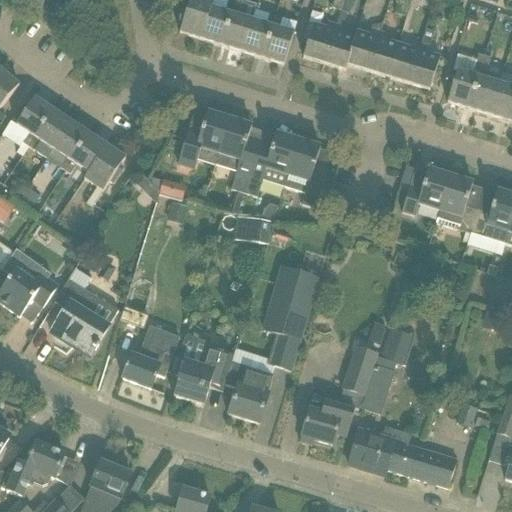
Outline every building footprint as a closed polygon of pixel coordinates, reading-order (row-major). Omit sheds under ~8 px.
[(31,0),(19,0),(18,4),(29,8),(31,0)] [(43,0),(31,0),(29,8),(39,12),(43,0)] [(63,0),(48,0),(46,2),(53,14),(67,6),(63,0)] [(212,4),(200,0),(189,0),(187,7),(183,6),(179,18),(183,19),(179,34),(201,40),(210,11),(212,4)] [(352,0),(343,0),(340,13),(335,27),(323,65),(344,72),(354,39),(342,36),(344,30),(342,29),(347,16),(348,16),(352,0)] [(333,0),(330,11),(340,13),(343,0),(333,0)] [(408,9),(410,0),(399,0),(397,6),(408,9)] [(234,6),(221,47),(242,53),(251,23),(238,19),(243,3),(236,1),(235,4),(234,6)] [(210,11),(201,40),(221,47),(234,6),(227,4),(224,15),(223,15),(210,11)] [(242,53),(262,59),(275,19),(268,17),(254,13),(251,23),(242,53)] [(275,19),(262,59),(283,66),(292,36),(278,32),(282,21),(278,20),(275,19)] [(312,25),(302,59),(323,65),(335,27),(327,25),(327,24),(325,29),(312,25)] [(354,39),(344,72),(346,67),(366,73),(378,34),(370,32),(368,37),(355,33),(354,39)] [(420,47),(407,86),(429,92),(439,59),(427,55),(433,34),(424,32),(420,47)] [(387,79),(397,46),(385,43),(387,37),(378,34),(366,73),(387,79)] [(387,79),(407,86),(420,47),(411,44),(409,50),(397,46),(387,79)] [(447,104),(467,110),(483,58),(477,57),(475,64),(471,78),(456,74),(447,104)] [(483,58),(467,110),(488,117),(497,86),(483,82),(490,61),(483,58)] [(471,78),(475,64),(458,59),(453,73),(456,74),(471,78)] [(0,109),(19,87),(2,73),(0,74),(0,109)] [(511,79),(501,76),(497,86),(511,91),(511,90),(511,79)] [(488,117),(499,120),(508,123),(511,109),(511,90),(511,91),(497,86),(488,117)] [(28,149),(53,112),(34,99),(15,127),(28,136),(22,145),(28,149)] [(28,149),(40,157),(46,161),(52,152),(71,124),(53,112),(28,149)] [(217,155),(228,121),(205,114),(199,136),(187,132),(176,164),(194,170),(197,159),(206,162),(209,152),(217,155)] [(229,122),(228,121),(217,155),(231,159),(228,169),(237,171),(230,192),(242,196),(255,154),(243,150),(250,128),(242,126),(244,122),(230,118),(229,122)] [(71,124),(52,152),(64,160),(58,169),(64,173),(89,136),(71,124)] [(87,175),(106,147),(89,136),(64,173),(69,177),(75,167),(87,175)] [(255,154),(242,196),(256,200),(261,183),(282,189),(297,143),(274,137),(268,158),(255,154)] [(301,208),(314,212),(325,176),(312,172),(319,151),(297,143),(282,189),(305,196),(301,208)] [(106,147),(87,175),(83,182),(96,190),(85,206),(92,210),(110,183),(125,160),(106,147)] [(407,192),(408,189),(414,170),(405,167),(399,189),(407,192)] [(421,193),(408,189),(407,192),(400,214),(413,218),(417,207),(438,214),(449,179),(427,172),(421,193)] [(152,188),(144,179),(137,187),(145,195),(152,188)] [(462,234),(469,236),(477,211),(465,207),(471,186),(449,179),(438,214),(439,214),(435,225),(462,234)] [(16,182),(9,192),(21,200),(28,191),(16,182)] [(152,182),(151,186),(152,188),(160,196),(163,185),(152,182)] [(172,201),(176,188),(163,185),(160,196),(160,197),(172,201)] [(152,188),(145,195),(156,205),(160,197),(160,196),(152,188)] [(185,191),(176,188),(172,201),(182,204),(185,191)] [(83,208),(88,195),(76,190),(71,204),(83,208)] [(28,191),(21,200),(33,208),(40,199),(28,191)] [(474,221),(469,236),(504,247),(508,235),(511,220),(511,198),(496,193),(493,202),(489,215),(477,211),(474,221)] [(0,200),(0,224),(2,226),(13,210),(0,200)] [(181,225),(186,208),(171,204),(167,221),(181,225)] [(270,206),(264,212),(261,220),(273,221),(277,209),(270,206)] [(249,245),(251,222),(236,220),(233,243),(249,245)] [(249,245),(265,247),(268,224),(251,222),(249,245)] [(387,226),(383,239),(397,244),(399,238),(394,228),(387,226)] [(71,245),(66,252),(68,259),(75,263),(82,252),(71,245)] [(0,272),(0,273),(12,256),(0,246),(0,272)] [(12,256),(0,273),(10,279),(0,292),(0,305),(19,319),(32,301),(43,309),(57,289),(44,279),(46,277),(14,254),(12,256)] [(488,268),(486,275),(494,278),(496,270),(488,268)] [(65,312),(50,336),(63,345),(64,343),(89,359),(100,342),(106,331),(85,317),(96,300),(83,292),(91,281),(75,271),(67,283),(65,288),(54,305),(65,312)] [(316,283),(279,272),(260,334),(274,338),(266,368),(288,375),(316,283)] [(124,311),(120,322),(143,331),(147,319),(124,311)] [(482,332),(499,337),(504,318),(487,313),(482,332)] [(367,346),(376,349),(383,330),(375,327),(367,346)] [(136,362),(129,359),(120,383),(149,393),(154,378),(163,382),(178,341),(148,330),(136,362)] [(380,359),(378,358),(363,401),(360,412),(379,418),(394,375),(392,375),(395,367),(404,370),(415,339),(412,338),(413,337),(389,331),(380,359)] [(207,346),(185,340),(177,363),(182,365),(171,400),(201,409),(206,393),(221,397),(223,388),(230,365),(232,359),(206,351),(207,346)] [(363,401),(378,358),(355,351),(341,394),(363,401)] [(264,399),(270,380),(241,371),(241,369),(230,365),(223,388),(234,391),(227,417),(257,427),(266,399),(264,399)] [(496,439),(511,443),(511,438),(511,400),(508,399),(496,439)] [(353,413),(336,407),(311,400),(299,440),(330,449),(334,437),(345,440),(353,413)] [(456,426),(469,430),(475,413),(462,409),(456,426)] [(0,453),(8,440),(7,439),(9,435),(0,429),(0,453)] [(382,479),(384,473),(396,434),(384,430),(381,440),(357,433),(347,468),(382,479)] [(455,463),(407,448),(410,438),(396,434),(384,473),(446,492),(455,463)] [(17,465),(6,475),(1,474),(0,474),(0,491),(5,493),(20,500),(26,485),(27,483),(41,489),(47,486),(50,480),(53,481),(55,476),(63,458),(60,457),(61,455),(60,452),(52,449),(49,450),(48,452),(34,446),(25,468),(17,465)] [(101,511),(102,510),(106,511),(109,511),(113,510),(116,502),(118,503),(121,496),(128,478),(99,466),(89,491),(90,491),(82,509),(83,511),(101,511)] [(203,511),(207,500),(180,492),(174,511),(203,511)]
